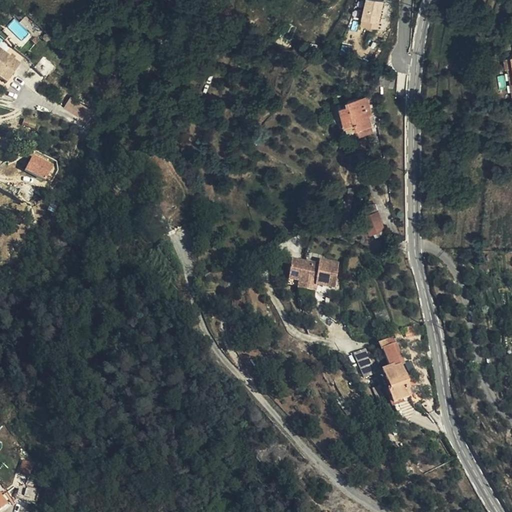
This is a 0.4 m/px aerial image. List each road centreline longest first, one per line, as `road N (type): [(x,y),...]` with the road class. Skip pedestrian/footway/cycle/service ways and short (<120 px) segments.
road 1 (secondary): [(496,511),(447,413),(414,230),(415,86),(432,0)]
road 2 (track): [(377,511),(321,467),(205,338),(174,235)]
road 3 (unknown): [(456,439),(362,389),(328,342),(286,325),(264,279)]
